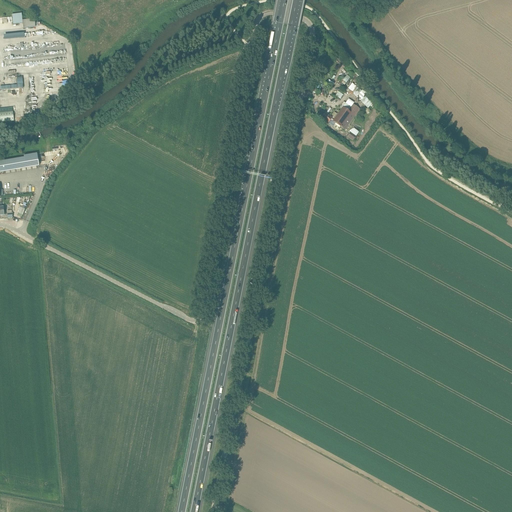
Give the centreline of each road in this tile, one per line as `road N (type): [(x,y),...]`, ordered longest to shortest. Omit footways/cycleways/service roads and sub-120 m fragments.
road 1 (unclassified): [(0,225),(196,320),(258,18),(271,12),(309,24),(310,54),(215,511)]
road 2 (motorway): [(283,0),(181,511)]
road 3 (motorway): [(194,511),(295,0)]
